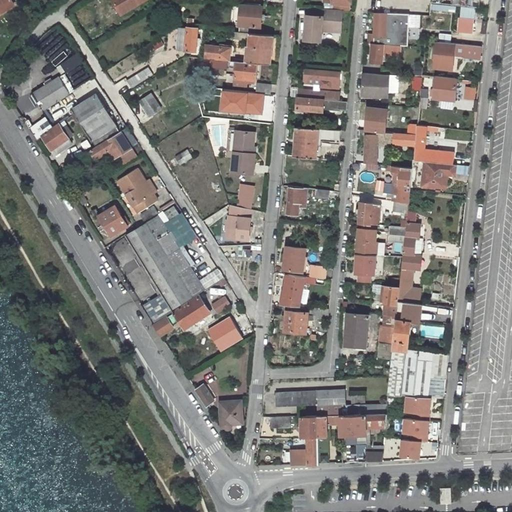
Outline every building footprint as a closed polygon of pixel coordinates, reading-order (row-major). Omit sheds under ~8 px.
[(0,15),(16,5),(12,0),(10,0),(0,6),(0,15)] [(111,0),(121,16),(146,0),(111,0)] [(432,0),(432,4),(480,8),(480,0),(432,0)] [(239,33),(261,34),(262,20),(265,21),(265,16),(262,15),(263,7),(261,7),(261,4),(245,3),(245,6),(241,5),(239,26),(240,26),(239,33)] [(204,5),(203,14),(212,15),(212,6),(204,5)] [(325,9),(308,7),(308,14),(325,15),(325,9)] [(323,29),(341,31),(342,10),(325,9),(325,15),(308,14),(306,39),(322,40),(323,29)] [(406,46),(409,46),(409,14),(375,12),(374,43),(406,46)] [(475,20),(461,19),(459,31),(473,32),(475,20)] [(196,52),(199,29),(181,28),(179,50),(196,52)] [(273,35),(261,34),(239,33),(238,38),(247,39),(247,37),(249,37),(248,62),(258,63),(271,64),(273,35)] [(479,59),(480,46),(437,41),(434,68),(451,69),(453,54),(463,55),(465,57),(479,59)] [(374,43),(372,43),(370,62),(382,63),(383,54),(406,56),(406,46),(374,43)] [(230,59),(231,49),(207,47),(206,57),(230,59)] [(258,63),(248,62),(236,61),(235,81),(254,82),(254,79),(257,79),(258,63)] [(383,65),(382,74),(396,75),(396,67),(387,66),(383,65)] [(148,69),(127,82),(130,89),(152,75),(148,69)] [(320,86),(332,87),(332,84),(340,85),(341,72),(321,71),(321,72),(310,72),(309,83),(320,84),(320,86)] [(373,95),(380,96),(382,74),(374,73),(374,75),(364,74),(363,91),(374,92),(373,95)] [(455,100),(457,78),(435,76),(433,98),(455,100)] [(421,89),(423,78),(416,77),(415,88),(421,89)] [(44,111),(69,95),(58,79),(33,95),(44,111)] [(272,84),(258,83),(257,93),(271,94),(272,84)] [(464,98),(476,100),(478,86),(465,85),(464,98)] [(299,88),(299,96),(339,100),(339,92),(299,88)] [(140,101),(150,116),(161,108),(151,93),(140,101)] [(257,93),(256,103),(270,104),(271,94),(257,93)] [(72,109),(96,148),(120,133),(97,94),(72,109)] [(339,100),(299,96),(298,109),(323,111),(324,107),(346,109),(347,101),(339,100)] [(214,102),(213,118),(229,120),(231,102),(219,101),(219,102),(214,102)] [(377,131),(385,131),(388,108),(368,107),(367,116),(364,115),(364,124),(366,124),(366,130),(377,131)] [(245,121),(247,112),(238,111),(237,119),(245,121)] [(427,122),(427,113),(418,113),(418,122),(427,122)] [(31,119),(28,114),(22,118),(25,123),(31,119)] [(73,147),(59,126),(53,129),(52,127),(49,129),(43,120),(30,130),(37,141),(42,137),(55,158),(73,147)] [(149,122),(144,126),(151,136),(156,133),(149,122)] [(423,152),(426,129),(438,131),(439,126),(427,125),(426,126),(417,125),(416,134),(416,139),(418,139),(415,158),(419,158),(420,151),(423,152)] [(319,140),(341,141),(341,129),(298,127),(295,156),(318,158),(319,140)] [(95,157),(96,160),(116,148),(129,139),(133,136),(127,128),(120,133),(96,148),(89,152),(92,159),(95,157)] [(254,175),(255,154),(253,154),(254,147),(255,133),(237,131),(233,173),(254,175)] [(377,134),(366,134),(366,136),(365,161),(377,161),(377,144),(394,145),(394,143),(415,145),(416,139),(416,134),(385,131),(377,131),(377,134)] [(138,145),(133,136),(129,139),(134,147),(138,145)] [(144,153),(138,145),(134,147),(139,156),(144,153)] [(189,150),(177,157),(181,164),(192,157),(189,150)] [(423,155),(423,161),(425,161),(437,162),(438,155),(426,154),(423,155)] [(425,161),(423,161),(418,160),(415,184),(423,185),(425,161)] [(456,165),(437,162),(425,161),(423,185),(445,187),(446,173),(455,175),(456,165)] [(398,194),(397,201),(409,203),(410,189),(413,167),(392,166),(391,171),(401,172),(399,187),(395,187),(395,193),(398,194)] [(154,194),(147,182),(138,169),(119,181),(140,213),(159,201),(154,194)] [(158,191),(150,179),(147,182),(154,194),(158,191)] [(375,190),(383,192),(385,180),(377,179),(375,190)] [(253,197),(254,187),(242,185),(241,196),(253,197)] [(304,201),(305,189),(290,188),(288,213),(298,214),(299,204),(299,200),(304,201)] [(329,198),(330,190),(318,188),(316,196),(329,198)] [(239,196),(238,206),(251,208),(253,197),(241,196),(239,196)] [(393,200),(392,209),(408,211),(409,203),(397,201),(393,200)] [(370,223),(372,214),(376,214),(377,204),(373,203),(373,202),(361,201),(359,222),(370,223)] [(249,239),(251,219),(251,209),(238,206),(232,205),(231,217),(230,216),(228,235),(238,236),(238,238),(249,239)] [(116,206),(100,216),(112,235),(128,225),(116,206)] [(174,206),(163,213),(169,223),(180,216),(174,206)] [(155,209),(141,217),(145,223),(158,214),(155,209)] [(417,219),(416,211),(408,212),(410,221),(417,219)] [(192,297),(153,233),(166,225),(160,215),(127,235),(172,309),(192,297)] [(166,225),(153,233),(192,297),(206,289),(166,225)] [(390,226),(388,239),(404,241),(405,236),(406,228),(402,227),(390,226)] [(375,241),(376,229),(359,228),(356,253),(376,255),(377,242),(375,241)] [(405,236),(404,241),(400,285),(399,288),(411,289),(413,269),(415,269),(416,256),(414,255),(416,237),(405,236)] [(304,271),(306,247),(288,245),(287,253),(283,253),(282,261),(286,261),(285,269),(304,271)] [(290,274),(289,284),(287,291),(286,296),(283,296),(281,305),(299,306),(305,281),(315,283),(316,277),(290,274)] [(213,302),(222,296),(216,285),(206,291),(213,302)] [(398,303),(398,300),(399,288),(386,286),(386,291),(382,290),(381,295),(385,296),(384,302),(398,303)] [(210,313),(200,296),(156,323),(162,333),(168,329),(170,331),(174,328),(173,325),(179,321),(184,329),(210,313)] [(213,303),(219,312),(230,305),(224,296),(213,303)] [(406,348),(409,328),(409,320),(452,325),(454,306),(398,300),(398,303),(397,309),(396,316),(388,394),(407,395),(431,397),(443,398),(448,353),(406,348)] [(223,320),(229,332),(250,322),(244,310),(223,320)] [(308,332),(309,311),(306,311),(288,310),(286,330),(308,332)] [(366,348),(369,314),(349,312),(346,347),(366,348)] [(409,320),(409,328),(451,332),(452,325),(409,320)] [(299,337),(284,336),(283,346),(298,347),(299,337)] [(196,390),(206,406),(214,401),(204,385),(196,390)] [(346,403),(345,390),(277,393),(277,406),(346,403)] [(365,394),(351,394),(351,403),(365,402),(365,394)] [(431,397),(407,395),(406,410),(414,411),(413,418),(429,420),(431,397)] [(241,422),(240,404),(225,406),(224,403),(219,403),(222,428),(233,427),(233,423),(241,422)] [(342,446),(345,446),(345,434),(357,433),(358,444),(367,444),(366,425),(366,414),(387,414),(387,413),(386,413),(388,403),(335,404),(336,406),(318,406),(318,415),(319,434),(327,433),(327,423),(338,423),(337,415),(341,414),(342,446)] [(366,425),(383,424),(383,426),(386,426),(387,414),(366,414),(366,425)] [(290,426),(290,415),(270,416),(270,426),(290,426)] [(320,463),(319,441),(319,434),(318,415),(302,415),(303,441),(305,441),(305,443),(308,443),(309,464),(320,463)] [(429,420),(413,418),(405,417),(404,432),(412,432),(411,439),(421,440),(427,441),(429,420)] [(411,439),(402,439),(401,456),(419,458),(421,440),(411,439)] [(327,441),(319,441),(320,463),(328,463),(327,441)] [(373,450),(367,450),(367,461),(383,460),(384,450),(373,450)] [(442,486),(443,501),(452,501),(451,485),(442,486)]
